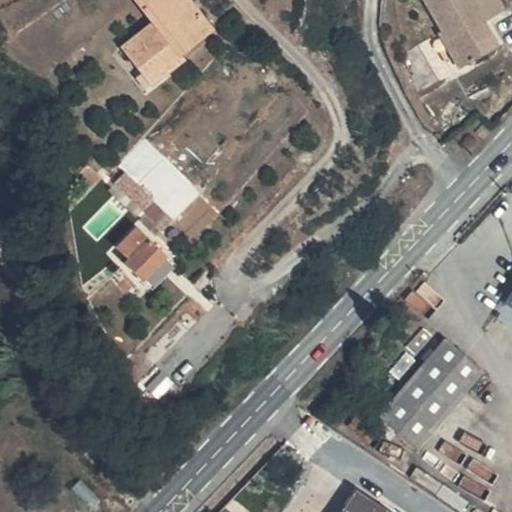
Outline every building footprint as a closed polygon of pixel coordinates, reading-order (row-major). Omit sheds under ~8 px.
[(141,71),(173,48),(141,0),(121,0),(99,16),(123,50),(90,73),(106,95),(120,85),(132,104),(153,91),(150,85),(141,71)] [(426,66),(449,102),(471,88),(462,74),(476,65),(469,55),(459,40),(465,36),(474,51),(489,42),(474,19),(460,28),(442,0),(427,0),(404,15),(413,30),(409,33),(429,64),(426,66)] [(465,36),(459,40),(469,55),(474,51),(465,36)] [(183,63),(173,48),(141,71),(150,85),(183,63)] [(476,65),(462,74),(471,88),(485,79),(476,65)] [(119,113),(132,104),(120,85),(106,95),(119,113)] [(112,189),(138,214),(155,197),(128,172),(112,189)] [(112,249),(147,285),(174,258),(139,223),(112,249)] [(100,298),(125,320),(147,293),(112,259),(91,282),(104,294),(100,298)] [(104,294),(91,282),(87,286),(100,298),(104,294)] [(447,342),(413,380),(455,409),(485,375),(447,342)] [(413,380),(385,411),(428,440),(455,409),(413,380)] [(428,440),(385,411),(379,418),(417,453),(428,440)] [(380,511),(354,495),(342,511),(380,511)]
